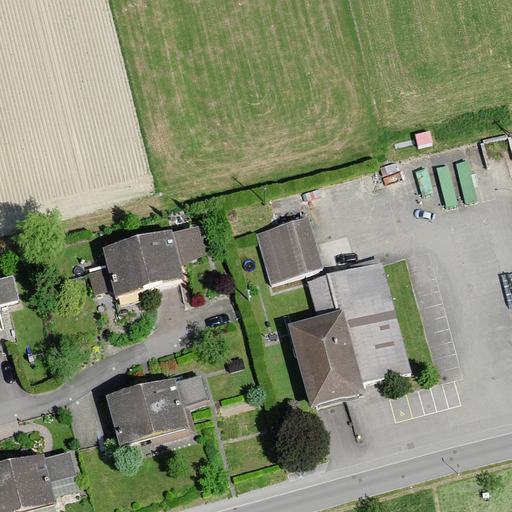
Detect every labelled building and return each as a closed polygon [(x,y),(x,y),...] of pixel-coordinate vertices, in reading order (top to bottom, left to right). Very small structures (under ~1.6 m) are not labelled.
[(320,276),(306,226),(256,240),(270,291),(320,276)] [(194,234),(98,257),(109,303),(180,286),(177,273),(202,267),(194,234)] [(408,379),(381,270),(305,289),(314,327),(283,334),(304,417),(359,404),(356,392),(408,379)] [(0,312),(17,308),(10,284),(0,286),(0,312)] [(207,409),(199,383),(172,391),(171,387),(101,406),(114,453),(188,433),(183,416),(207,409)] [(76,484),(69,458),(41,466),(40,462),(0,473),(0,511),(42,511),(57,508),(53,491),(76,484)]
